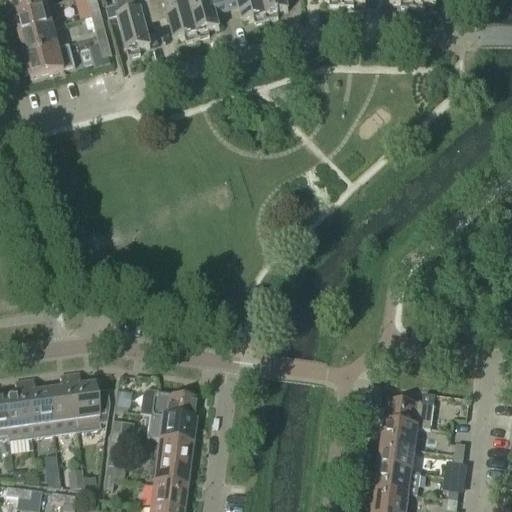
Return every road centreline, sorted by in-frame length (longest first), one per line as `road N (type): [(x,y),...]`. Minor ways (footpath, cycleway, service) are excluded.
road 1 (residential): [(0,137),(127,101),(149,82),(321,37),(477,38)]
road 2 (residential): [(0,358),(96,346),(229,363)]
road 3 (residential): [(473,511),(490,379),(500,362)]
road 4 (residential): [(209,511),(229,363)]
